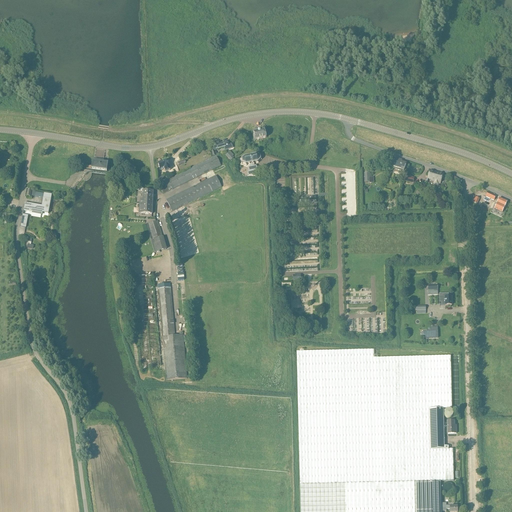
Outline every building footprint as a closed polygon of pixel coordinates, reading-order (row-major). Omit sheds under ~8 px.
[(264,130),(254,132),(253,132),(255,140),(266,138),(264,130)] [(227,142),(213,146),(215,150),(224,148),(224,151),(233,148),(231,144),(228,145),(227,142)] [(193,168),(159,184),(163,194),(200,176),(203,182),(166,200),(172,211),(221,187),(213,169),(221,166),(216,156),(214,152),(211,153),(213,158),(198,165),(197,163),(192,165),(193,168)] [(249,167),(248,176),(252,176),(257,175),(258,174),(259,174),(260,173),(256,166),(254,166),(254,163),(258,162),(261,159),(260,156),(256,155),(244,157),(241,159),(242,163),(246,164),(249,163),(250,165),(250,167),(249,167)] [(407,162),(399,160),(397,159),(392,158),(389,166),(394,167),(393,169),(401,172),(402,170),(404,171),(407,162)] [(92,170),(107,172),(108,163),(103,162),(104,161),(94,159),(94,161),(93,161),(92,167),(85,166),(85,169),(92,170),(91,170),(92,170)] [(170,170),(167,161),(158,164),(159,167),(157,167),(158,171),(160,170),(165,169),(166,172),(170,170)] [(64,169),(54,167),(53,175),(62,177),(64,169)] [(427,179),(432,180),(431,181),(440,184),(442,179),(444,179),(446,175),(430,170),(427,179)] [(139,204),(152,205),(153,192),(142,191),(142,200),(139,199),(139,204)] [(487,194),(486,197),(494,201),(496,196),(488,192),(487,194)] [(473,196),(471,202),(476,204),(477,204),(479,199),(473,196)] [(24,211),(28,212),(41,214),(42,213),(48,214),(51,199),(43,198),(44,198),(43,206),(25,203),(24,211)] [(495,204),(494,207),(495,207),(494,209),(502,213),(504,208),(505,206),(506,204),(507,202),(502,199),(499,198),(496,204),(495,204)] [(138,214),(141,214),(152,215),(152,205),(139,204),(138,214)] [(158,221),(148,224),(146,225),(151,241),(154,253),(167,249),(163,238),(162,237),(158,221)] [(158,286),(158,288),(158,292),(167,381),(188,379),(184,336),(175,337),(170,285),(158,286)] [(445,302),(445,306),(452,305),(451,297),(448,297),(448,294),(439,294),(439,302),(445,302)] [(431,331),(425,331),(425,339),(438,339),(437,327),(431,327),(431,331)] [(373,350),(296,352),(300,511),(440,511),(441,511),(446,511),(446,509),(450,509),(449,511),(457,511),(457,506),(450,507),(450,506),(446,506),(445,504),(441,504),(440,482),(441,481),(454,481),(453,449),(448,450),(448,446),(444,446),(443,426),(443,424),(443,409),(451,409),(450,357),(373,358),(373,350)] [(443,424),(443,426),(447,426),(448,434),(456,434),(456,429),(454,429),(454,421),(447,421),(447,424),(443,424)]
